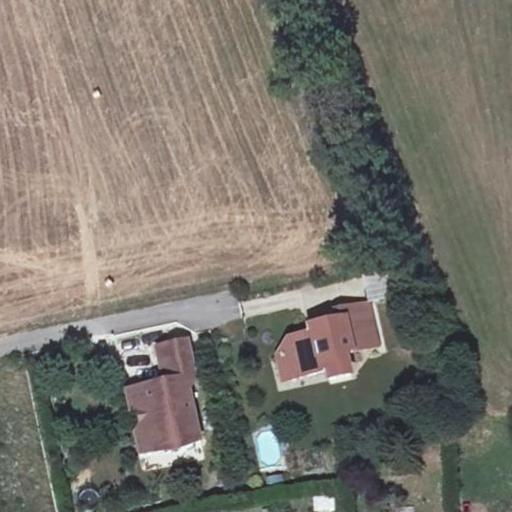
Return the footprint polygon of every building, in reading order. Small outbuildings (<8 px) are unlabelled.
[(338,312),(340,321),(346,320),(350,335),(374,329),(369,305),(338,312)] [(351,375),(346,353),(378,345),(374,329),(350,335),(346,320),(340,321),(309,328),(310,336),(291,340),(279,358),(308,376),(327,372),(329,380),(351,375)] [(201,441),(188,380),(196,379),(188,342),(158,349),(167,388),(161,389),(160,385),(129,392),(133,411),(140,410),(144,426),(155,433),(159,450),(201,441)] [(159,450),(155,433),(144,426),(138,435),(143,454),(159,450)] [(284,486),(282,477),(268,479),(270,489),(284,486)]
